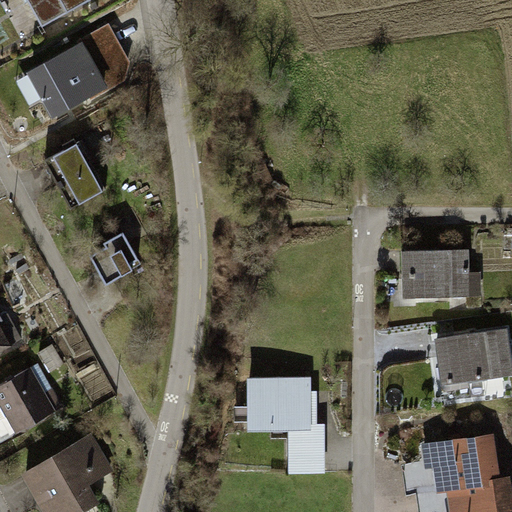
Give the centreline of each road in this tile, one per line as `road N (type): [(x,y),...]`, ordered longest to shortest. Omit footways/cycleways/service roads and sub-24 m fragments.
road 1 (residential): [(163,452),(192,290),(191,220),(159,0)]
road 2 (residential): [(0,162),(163,452)]
road 3 (residential): [(367,511),(363,216)]
